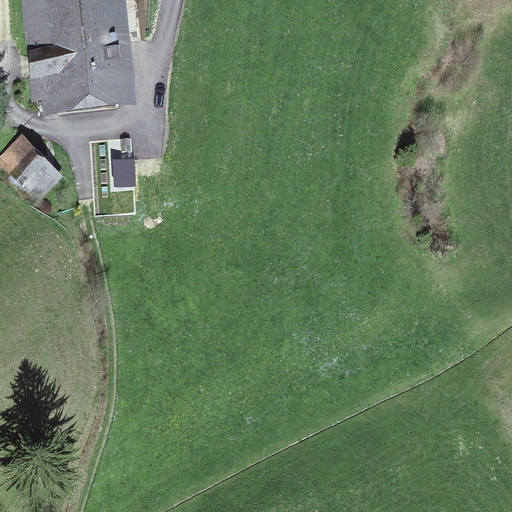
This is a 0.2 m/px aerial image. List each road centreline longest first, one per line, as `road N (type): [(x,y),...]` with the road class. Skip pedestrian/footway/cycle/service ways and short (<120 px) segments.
road 1 (track): [(76,130),(103,129),(138,110),(173,0)]
road 2 (track): [(76,130),(29,123),(12,108),(1,0)]
